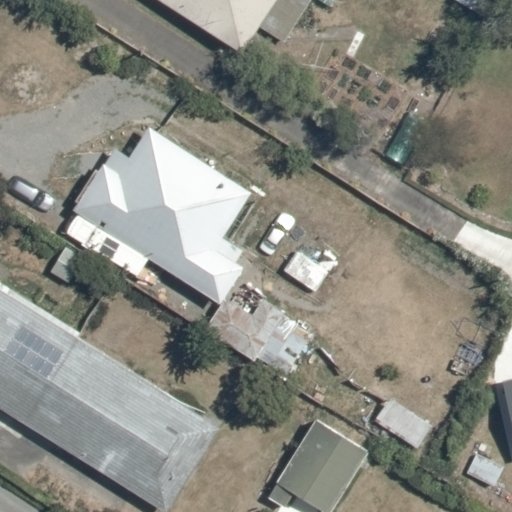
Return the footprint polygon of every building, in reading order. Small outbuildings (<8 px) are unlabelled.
[(276,0),(167,0),(246,49),(276,0)] [(495,0),(464,0),(489,13),(495,0)] [(241,268),(252,250),(224,233),(253,187),(151,123),(130,158),(114,148),(77,208),(222,298),(230,286),(241,268)] [(221,424),(84,338),(87,333),(0,279),(0,404),(168,510),(221,424)] [(230,286),(222,298),(208,321),(289,371),(314,330),(262,297),(258,303),(230,286)] [(290,380),(328,404),(380,436),(415,458),(435,426),(310,348),(290,380)] [(511,373),(503,376),(511,423),(511,373)] [(281,476),(332,510),(380,436),(328,404),(281,476)] [(508,467),(473,444),(458,467),(492,490),(508,467)]
